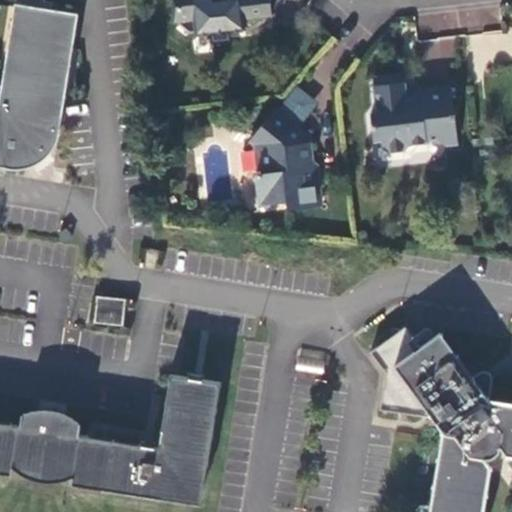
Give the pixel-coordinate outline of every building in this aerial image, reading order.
[(174,0),(177,20),(179,20),(190,29),(196,28),(197,33),(212,31),(214,38),(230,37),(229,30),(246,27),(245,17),(272,14),(270,0),(174,0)] [(63,130),(81,17),(17,7),(2,105),(1,105),(0,105),(0,169),(7,171),(12,172),(16,172),(21,172),(26,172),(30,171),(34,169),(38,167),(43,165),(47,162),(50,158),(54,154),(57,150),(59,145),(61,141),(62,136),(63,130)] [(453,88),(421,91),(422,96),(406,97),(405,91),(403,76),(383,78),(384,86),(377,87),(379,113),(372,115),(375,142),(383,142),(384,149),(390,154),(409,152),(411,146),(441,144),(447,148),(458,146),(453,88)] [(376,80),(377,87),(384,86),(383,78),(376,80)] [(279,109),(273,110),(250,142),(257,141),(261,173),(257,174),(260,204),(288,201),(290,209),(319,205),(317,181),(323,172),(311,163),(307,142),(311,135),(279,109)] [(126,329),(129,302),(100,299),(97,326),(126,329)] [(511,404),(491,401),(489,399),(485,392),(493,386),(484,375),(477,380),(476,379),(476,380),(474,378),(443,335),(423,349),(407,330),(374,354),(389,376),(383,412),(398,415),(420,398),(422,402),(435,420),(439,426),(445,434),(444,434),(431,511),(487,511),(494,469),(493,469),(487,460),(491,458),(503,449),(510,457),(510,458),(511,458),(511,404)] [(299,347),(294,369),(321,376),(326,353),(299,347)] [(0,476),(15,479),(16,471),(20,474),(23,476),(26,478),(30,480),(33,482),(37,483),(41,484),(45,485),(49,485),(53,485),(57,485),(61,485),(65,484),(68,483),(72,482),(76,480),(75,488),(191,506),(204,509),(207,495),(224,385),(174,377),(162,451),(154,449),(131,446),(109,442),(82,438),(84,425),(81,423),(78,421),(75,419),(71,417),(68,415),(64,414),(60,413),(56,412),(52,412),(48,412),(45,412),(40,412),(37,413),(33,413),(29,415),(25,416),(23,429),(14,427),(0,425),(0,476)]
